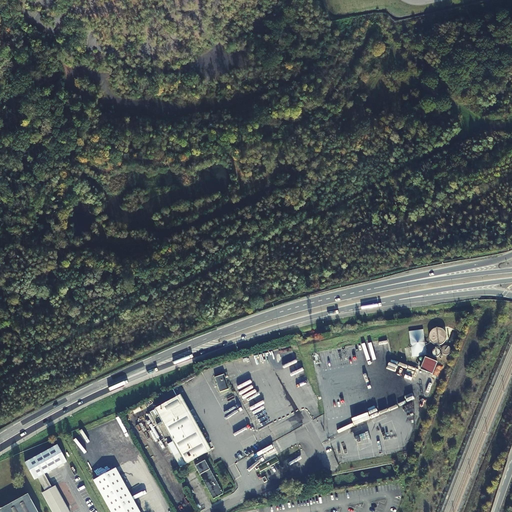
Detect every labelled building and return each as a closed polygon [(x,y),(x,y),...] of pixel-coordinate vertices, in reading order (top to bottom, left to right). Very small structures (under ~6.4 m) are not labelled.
[(426,355),(424,329),(409,330),(411,356),(426,355)] [(436,331),(435,331),(434,331),(434,332),(433,332),(432,333),(432,334),(431,334),(431,335),(431,336),(430,337),(430,338),(430,339),(430,340),(431,341),(431,342),(432,343),(432,344),(433,344),(433,345),(434,346),(435,346),(436,346),(437,347),(438,347),(439,347),(440,347),(441,346),(442,346),(443,346),(444,345),(445,344),(445,343),(446,342),(446,341),(447,340),(447,339),(447,338),(447,337),(446,336),(446,335),(445,334),(445,333),(444,332),(443,331),(442,331),(441,330),(440,330),(439,330),(438,330),(437,330),(436,331)] [(435,349),(434,350),(433,350),(432,351),(432,352),(431,353),(431,354),(431,355),(432,356),(432,357),(433,358),(434,358),(435,359),(436,359),(437,359),(438,358),(439,358),(439,357),(440,356),(441,355),(441,354),(440,353),(440,352),(439,351),(439,350),(438,350),(437,349),(436,349),(435,349)] [(420,371),(432,376),(437,363),(424,359),(420,371)] [(229,390),(223,374),(214,377),(220,393),(229,390)] [(209,450),(179,394),(151,410),(180,465),(209,450)] [(67,463),(57,446),(26,464),(35,481),(38,479),(45,492),(43,494),(52,511),(70,511),(55,487),(52,488),(45,475),(67,463)] [(223,493),(205,460),(195,466),(213,499),(223,493)] [(139,511),(114,467),(92,480),(110,511),(139,511)] [(0,511),(39,511),(28,493),(0,508),(0,511)]
